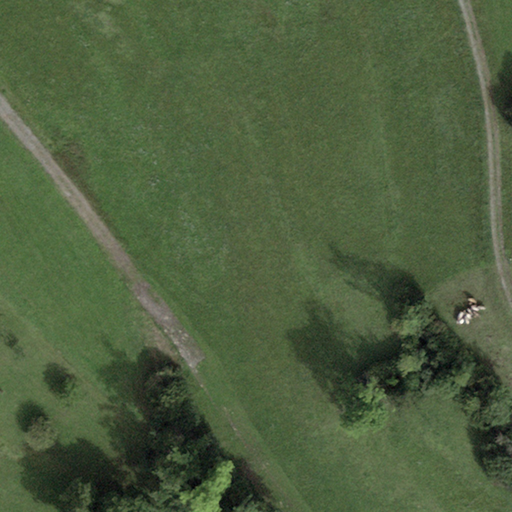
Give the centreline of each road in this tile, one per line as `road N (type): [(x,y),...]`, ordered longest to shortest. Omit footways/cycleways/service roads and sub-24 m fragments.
road 1 (track): [(0,111),(198,369)]
road 2 (track): [(511,277),(494,221),(489,75),(464,0)]
